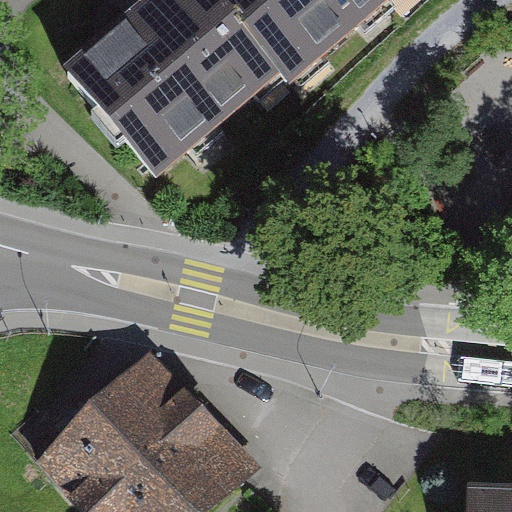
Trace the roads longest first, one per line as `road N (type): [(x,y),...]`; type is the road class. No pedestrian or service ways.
road 1 (tertiary): [(0,246),(360,338),(511,355)]
road 2 (track): [(236,258),(402,71),(485,0)]
road 3 (residential): [(122,202),(0,72)]
